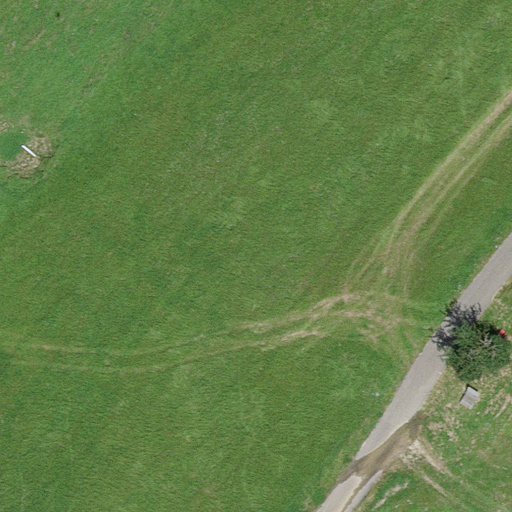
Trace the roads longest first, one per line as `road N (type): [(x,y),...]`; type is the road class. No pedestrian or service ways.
road 1 (track): [(511,233),(336,511)]
road 2 (track): [(502,511),(387,439)]
